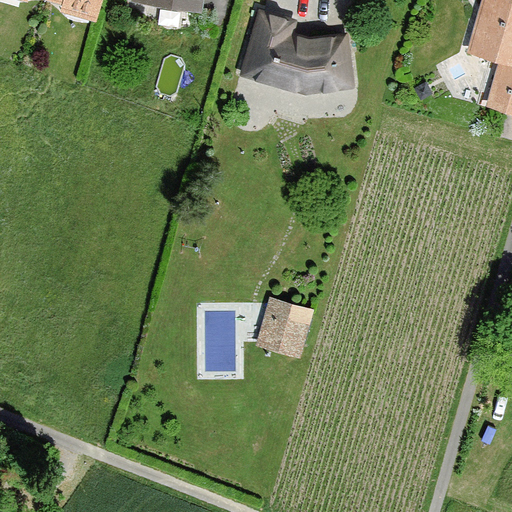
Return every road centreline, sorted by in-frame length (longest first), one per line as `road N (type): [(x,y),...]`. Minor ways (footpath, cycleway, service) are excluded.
road 1 (track): [(511,244),(435,511)]
road 2 (residential): [(0,413),(250,511)]
